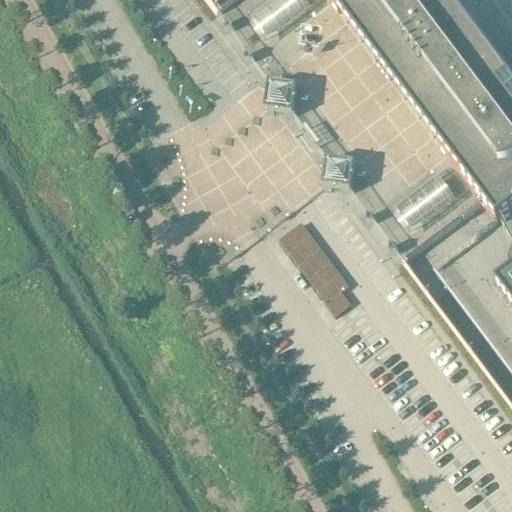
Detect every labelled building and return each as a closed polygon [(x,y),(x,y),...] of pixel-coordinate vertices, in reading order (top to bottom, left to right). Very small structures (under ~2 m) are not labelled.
[(303,16),(290,0),(281,0),(243,29),(258,50),(303,16)] [(511,0),(325,0),(338,17),(347,10),(397,77),(456,33),(431,0),(511,0),(511,93),(506,99),(469,50),(410,95),(447,143),(438,149),(482,207),(497,227),(511,216),(511,267),(493,282),(511,307),(511,0)] [(293,120),(297,92),(268,88),(264,116),(293,120)] [(350,197),(354,169),(326,164),(322,193),(350,197)] [(445,206),(434,191),(397,218),(408,233),(445,206)] [(279,243),(320,295),(335,283),(294,231),(279,243)]
